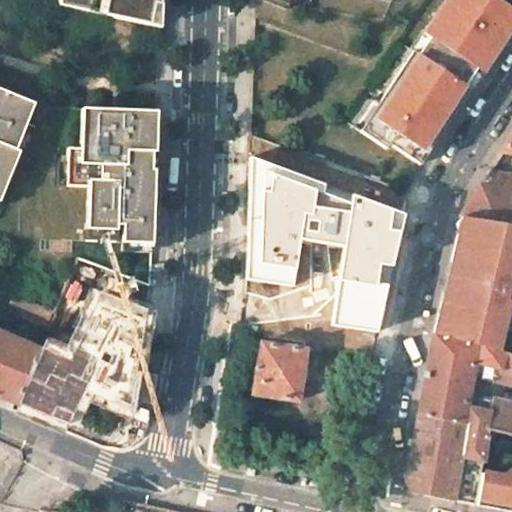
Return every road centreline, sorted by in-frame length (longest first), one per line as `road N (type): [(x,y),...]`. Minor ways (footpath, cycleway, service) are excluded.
road 1 (residential): [(206,0),(195,291),(163,474)]
road 2 (residential): [(511,85),(434,205),(368,511)]
road 3 (residential): [(368,511),(163,474)]
road 4 (residential): [(0,419),(103,463),(163,474)]
